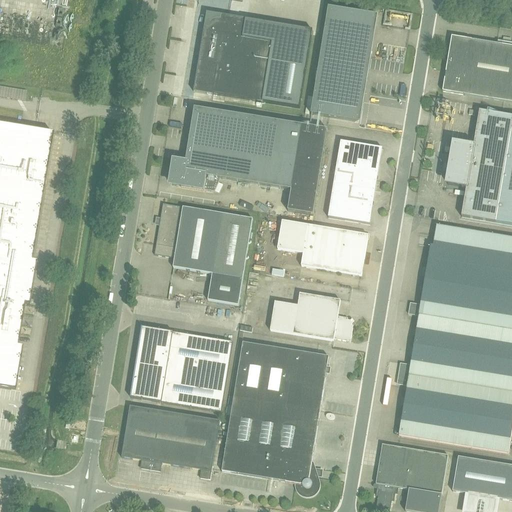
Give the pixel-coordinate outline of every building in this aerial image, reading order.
[(355,122),(372,15),(329,8),(311,115),(355,122)] [(246,20),(221,16),(221,20),(215,20),(211,23),(209,28),(205,28),(194,92),(213,96),(213,95),(263,103),(300,109),(313,31),(246,20)] [(474,41),(462,39),(452,38),(443,92),(465,96),(511,103),(511,43),(498,41),(497,45),(474,41)] [(314,217),(323,160),(328,131),(195,109),(186,164),(174,162),(171,185),(215,192),(220,180),(238,183),(234,204),(288,213),(288,212),(314,217)] [(461,218),(496,224),(511,226),(511,117),(480,112),(479,113),(481,114),(475,147),(469,146),(469,147),(455,145),(453,155),(450,154),(448,165),(451,165),(448,185),(462,188),(462,189),(468,190),(463,216),(462,216),(461,218)] [(0,388),(15,391),(22,349),(17,348),(24,305),(29,306),(35,262),(31,262),(48,160),(53,134),(0,124),(0,388)] [(341,142),(328,219),(368,225),(380,149),(341,142)] [(233,217),(211,213),(209,211),(206,212),(190,210),(188,207),(186,209),(163,205),(155,256),(175,259),(173,269),(186,271),(188,273),(190,271),(197,272),(198,275),(200,273),(212,275),(208,302),(239,307),(246,260),(249,258),(247,256),(249,244),(251,243),(250,240),(253,220),(237,217),(235,215),(233,217)] [(368,236),(308,226),(282,222),(278,250),(304,255),(301,267),(362,277),(368,236)] [(511,433),(511,238),(436,226),(433,247),(430,247),(420,306),(411,304),(409,315),(419,316),(411,366),(401,365),(397,385),(407,387),(399,436),(509,455),(511,433)] [(271,332),(294,335),(334,342),(334,340),(351,343),(353,326),(352,326),(352,324),(350,321),(348,321),(348,319),(338,317),(341,302),(300,295),(298,307),(275,303),(271,332)] [(132,399),(222,413),(233,343),(143,328),(132,399)] [(231,416),(222,473),(286,483),(286,484),(297,485),(297,487),(298,490),(299,492),(301,494),(303,496),(306,497),(309,497),(312,496),(314,495),(316,493),(318,491),(318,488),(319,485),(318,482),(316,476),(313,476),(314,470),(312,465),(329,358),(243,344),(234,398),(231,416)] [(162,465),(212,473),(220,422),(130,407),(122,458),(142,461),(141,469),(151,471),(150,471),(151,472),(151,471),(161,473),(162,465)] [(395,495),(398,495),(399,489),(409,490),(405,511),(439,511),(449,456),(382,445),(376,485),(378,485),(376,497),(379,497),(377,507),(377,508),(377,509),(377,510),(378,511),(379,511),(380,511),(389,511),(390,511),(391,510),(392,502),(394,502),(395,495)] [(511,502),(511,466),(458,458),(453,492),(468,495),(465,511),(495,511),(498,500),(511,502)] [(212,473),(202,471),(200,479),(208,481),(208,480),(211,480),(212,473)]
